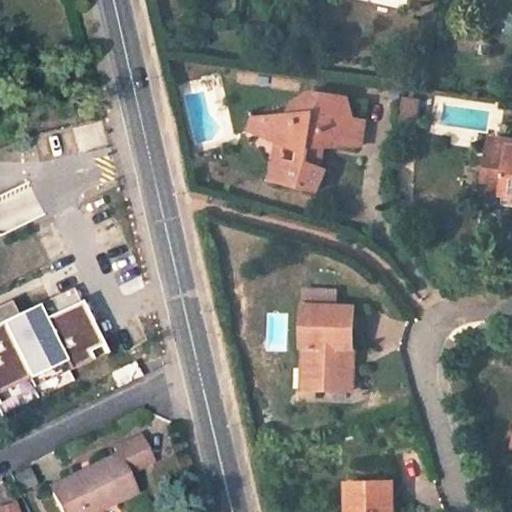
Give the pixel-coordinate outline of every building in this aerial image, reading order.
[(360,143),(364,117),(352,116),(347,97),(310,91),(308,101),(296,99),(289,114),(268,116),(266,134),(298,149),(297,162),(282,164),(279,178),(317,187),(325,166),(321,165),(324,145),(360,143)] [(250,126),(266,134),(268,116),(256,117),(250,126)] [(511,144),(491,143),(489,152),(508,154),(508,149),(511,149),(511,144)] [(511,149),(508,149),(508,154),(489,152),(485,192),(501,194),(511,194),(511,149)] [(73,289),(36,306),(43,320),(57,313),(79,303),(73,289)] [(0,306),(0,323),(16,316),(9,302),(0,306)] [(0,404),(90,361),(86,352),(100,345),(79,303),(57,313),(43,320),(36,306),(16,316),(0,323),(0,404)] [(353,347),(354,308),(305,307),(304,347),(306,347),(306,375),(315,376),(315,389),(351,390),(352,362),(346,362),(346,347),(353,347)] [(86,352),(90,361),(105,355),(100,345),(86,352)] [(140,376),(133,361),(111,373),(117,387),(140,376)] [(306,389),(315,389),(315,376),(306,375),(306,389)] [(126,472),(152,460),(138,433),(113,446),(116,454),(48,486),(60,511),(90,511),(134,492),(135,491),(126,472)] [(393,511),(392,479),(347,480),(348,511),(393,511)] [(0,511),(20,511),(14,496),(0,502),(0,511)]
